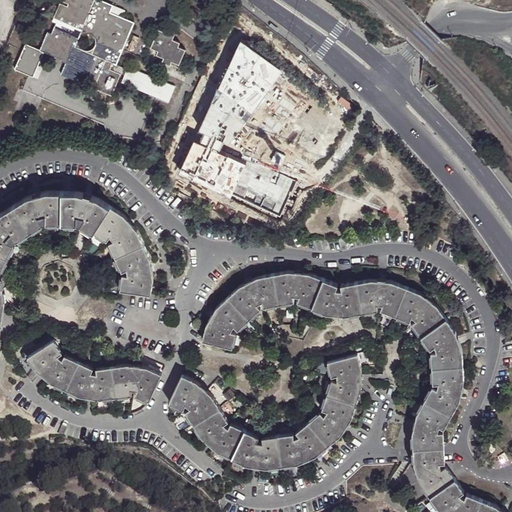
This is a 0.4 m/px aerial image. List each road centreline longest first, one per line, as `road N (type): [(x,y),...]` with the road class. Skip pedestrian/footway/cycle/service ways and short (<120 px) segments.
road 1 (residential): [(0,173),(48,158),(85,161),(116,174),(181,234),(211,248),(342,259),(413,253),(450,269),(480,306),(490,353),(457,452),(481,473),(511,475)]
road 2 (secondary): [(373,91),(487,217),(511,259)]
road 3 (secondary): [(511,207),(389,75)]
road 4 (secondary): [(258,0),(373,91)]
road 5 (residential): [(389,75),(452,20),(496,25)]
road 6 (secondary): [(389,75),(293,0)]
